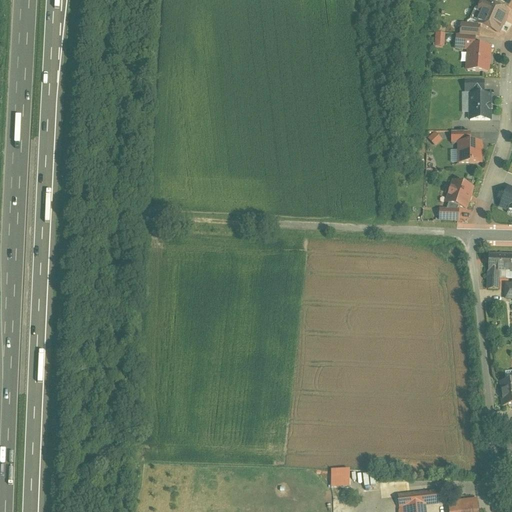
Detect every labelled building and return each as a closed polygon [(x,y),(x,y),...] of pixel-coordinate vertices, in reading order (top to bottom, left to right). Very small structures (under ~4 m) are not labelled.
[(511,3),(511,0),(510,0),(496,0),(509,8),(511,3)] [(507,14),(484,4),(482,5),(479,10),(479,11),(480,12),(482,14),(477,25),(479,26),(498,34),(502,26),(503,26),(505,21),(505,20),(507,14)] [(477,9),(471,22),(468,24),(467,26),(476,27),(478,28),(479,26),(477,25),(482,14),(480,12),(479,11),(479,10),(477,9)] [(467,26),(462,26),(461,37),(475,38),(479,39),(479,29),(478,28),(476,27),(467,26)] [(461,37),(457,37),(456,51),(463,51),(463,44),(474,45),(475,38),(461,37)] [(490,49),(471,48),(470,63),(468,65),(467,72),(488,74),(490,49)] [(486,84),(466,84),(466,98),(469,98),(486,98),(486,84)] [(486,98),(469,98),(469,126),(495,126),(494,98),(486,98)] [(470,133),(452,133),(452,145),(459,145),(470,145),(470,133)] [(440,140),(435,135),(430,141),(434,145),(440,140)] [(470,145),(459,145),(459,165),(481,165),(481,145),(470,145)] [(473,190),(454,183),(447,204),(466,210),(473,190)] [(511,190),(502,209),(511,213),(511,190)] [(458,212),(440,211),(440,221),(458,222),(458,212)] [(511,257),(489,257),(489,291),(499,291),(499,273),(510,274),(511,257)] [(511,382),(501,384),(502,399),(503,408),(504,408),(511,406),(511,382)] [(442,493),(398,498),(399,511),(425,511),(425,507),(443,505),(442,493)] [(469,511),(469,502),(452,504),(452,511),(469,511)]
